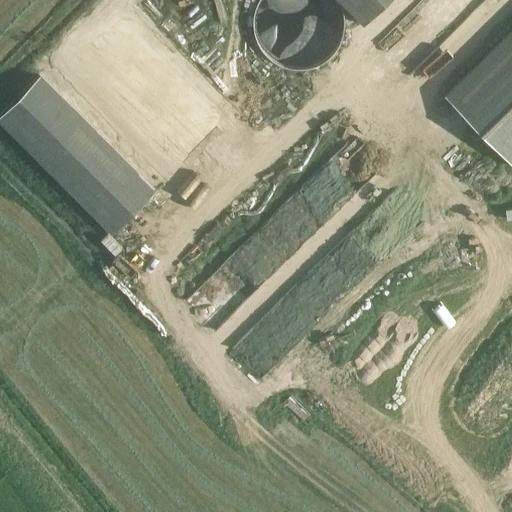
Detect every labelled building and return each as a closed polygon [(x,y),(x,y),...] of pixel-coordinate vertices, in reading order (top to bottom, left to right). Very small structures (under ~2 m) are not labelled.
[(124,0),(117,0),(59,56),(186,186),(248,126),(124,0)] [(254,20),(253,24),(253,27),(254,30),(255,34),(256,37),(257,41),(258,44),(260,47),(262,50),(264,52),(266,55),(269,57),(272,60),(275,61),(278,63),(281,65),(284,66),(288,67),(291,68),(294,68),(298,68),(301,68),(305,67),(308,67),(312,66),(315,65),(318,63),(321,61),(324,60),(327,57),(329,55),(332,52),(334,50),(336,47),(338,44),(339,41),(340,37),(341,34),(342,30),(342,27),(342,23),(342,20),(342,17),(341,13),(340,10),(339,6),(338,3),(336,0),(335,0),(260,0),(259,2),(257,6),(256,9),(255,13),(254,16),(254,20)] [(338,0),(363,24),(387,0),(338,0)] [(511,27),(445,94),(511,162),(511,27)] [(0,117),(111,231),(155,189),(42,73),(0,114),(0,117)] [(286,258),(353,194),(335,175),(337,173),(328,163),(258,229),(286,258)] [(237,251),(187,298),(209,321),(245,288),(235,278),(249,265),(237,251)]
